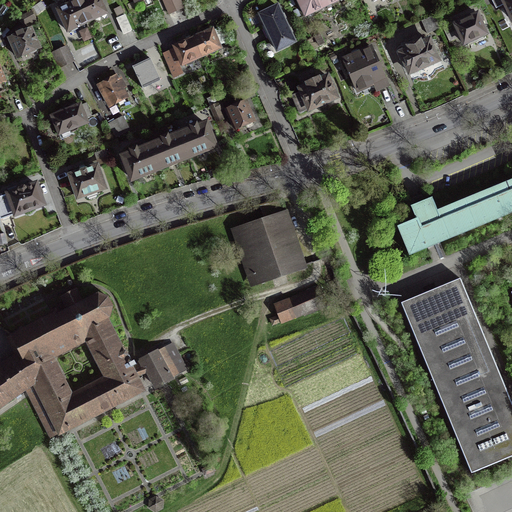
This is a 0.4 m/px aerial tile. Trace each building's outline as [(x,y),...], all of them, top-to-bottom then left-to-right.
[(67,32),(86,23),(105,14),(101,5),(98,0),(79,0),(76,1),(57,10),(63,22),(67,32)] [(178,0),(165,0),(163,1),(169,14),(173,12),(176,11),(179,10),(182,8),(178,0)] [(339,0),(296,0),(305,16),(339,0)] [(511,0),(490,0),(495,9),(504,5),(511,20),(511,0)] [(37,12),(44,8),(40,3),(34,7),(37,12)] [(277,51),(294,43),(277,7),(259,15),(264,25),(260,26),(261,28),(263,27),(269,40),(267,41),(268,43),(272,41),(277,51)] [(19,19),(22,25),(33,18),(30,13),(19,19)] [(443,29),(449,43),(461,38),(464,44),(474,40),(475,43),(485,39),(484,35),(486,34),(481,25),(477,15),(455,25),(455,24),(443,29)] [(433,16),(421,22),(427,34),(439,29),(433,16)] [(124,34),(131,31),(125,18),(118,21),(124,34)] [(23,33),(21,28),(14,31),(16,36),(9,39),(17,58),(38,48),(30,30),(23,33)] [(192,64),(193,60),(208,54),(212,56),(215,54),(216,50),(219,49),(212,31),(197,37),(189,41),(174,47),(175,50),(182,66),(185,64),(188,66),(192,64)] [(437,61),(428,41),(421,45),(420,41),(407,47),(408,50),(401,53),(409,73),(418,69),(420,70),(422,71),(423,71),(425,71),(427,68),(428,65),(437,61)] [(59,68),(73,62),(66,47),(52,54),(59,68)] [(372,79),(377,91),(388,86),(371,48),(342,60),(354,87),(372,79)] [(179,67),(182,66),(175,50),(163,56),(173,79),(183,74),(179,67)] [(160,68),(158,64),(155,66),(151,58),(134,67),(143,88),(161,79),(157,70),(160,68)] [(115,77),(98,86),(109,107),(118,102),(121,108),(129,104),(130,105),(122,89),(125,88),(122,82),(119,83),(115,77)] [(336,98),(327,77),(320,80),(319,77),(305,84),(306,86),(299,89),(300,93),(291,97),(299,114),(336,98)] [(219,111),(223,109),(220,102),(209,107),(216,123),(222,120),(220,116),(221,116),(219,111)] [(253,122),(245,102),(233,107),(232,105),(228,107),(229,109),(226,110),(235,130),(245,126),(246,127),(248,128),(251,126),(252,124),(251,123),(253,122)] [(86,123),(79,106),(52,117),(59,134),(68,130),(71,133),(77,130),(77,127),(86,123)] [(130,131),(122,117),(107,125),(115,139),(130,131)] [(185,132),(178,135),(169,139),(167,135),(164,136),(160,138),(162,142),(150,146),(137,151),(136,147),(132,149),(129,150),(130,154),(122,157),(131,180),(141,176),(144,177),(150,175),(151,172),(159,169),(168,165),(171,167),(176,165),(178,162),(187,158),(195,155),(198,156),(203,154),(205,151),(214,147),(205,124),(197,127),(196,124),(192,125),(189,126),(189,128),(184,130),(185,132)] [(93,167),(92,165),(85,167),(86,168),(78,171),(79,172),(69,176),(77,198),(104,189),(96,166),(93,167)] [(511,181),(437,212),(431,198),(410,207),(416,221),(399,228),(409,255),(511,212),(511,181)] [(42,205),(35,185),(25,188),(24,184),(16,187),(18,191),(0,197),(0,220),(24,211),(27,212),(29,212),(31,210),(33,208),(42,205)] [(304,268),(303,265),(281,200),(260,205),(265,220),(237,229),(256,284),(304,268)] [(470,473),(511,456),(511,406),(459,279),(430,291),(400,303),(470,473)] [(295,316),(326,303),(320,288),(275,307),(281,322),(295,316)] [(0,406),(34,383),(59,433),(142,390),(105,319),(109,318),(112,307),(107,297),(97,294),(82,302),(76,290),(61,297),(67,309),(60,313),(58,308),(51,311),(53,314),(10,336),(16,347),(19,354),(0,367),(0,406)] [(270,320),(272,325),(281,322),(278,316),(270,320)] [(176,360),(179,358),(172,345),(164,349),(164,348),(141,360),(155,387),(170,379),(182,372),(176,360)] [(426,411),(420,413),(423,420),(428,417),(426,411)] [(203,473),(206,478),(214,474),(212,468),(203,473)] [(152,511),(157,511),(162,509),(163,500),(155,496),(148,500),(147,509),(152,511)]
